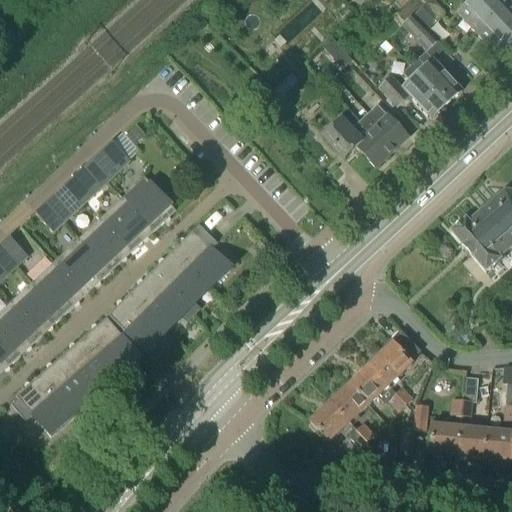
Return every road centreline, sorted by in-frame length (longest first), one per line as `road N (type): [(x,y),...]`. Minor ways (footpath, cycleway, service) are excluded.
road 1 (residential): [(0,231),(145,102),(179,110),(239,174)]
road 2 (residential): [(225,431),(289,480),(395,481),(511,496)]
road 3 (residential): [(17,378),(239,174)]
road 4 (residential): [(511,62),(309,249)]
road 5 (secondary): [(328,279),(511,112)]
road 6 (residential): [(309,249),(172,381),(192,404)]
road 7 (secondary): [(328,279),(192,404)]
road 8 (secondary): [(205,414),(311,309),(328,279)]
road 9 (residential): [(225,431),(357,308)]
road 10 (residential): [(511,355),(454,358),(433,348),(393,305),(373,300),(357,308)]
road 11 (secondary): [(192,404),(142,457),(106,511)]
road 12 (secondary): [(124,511),(205,414)]
